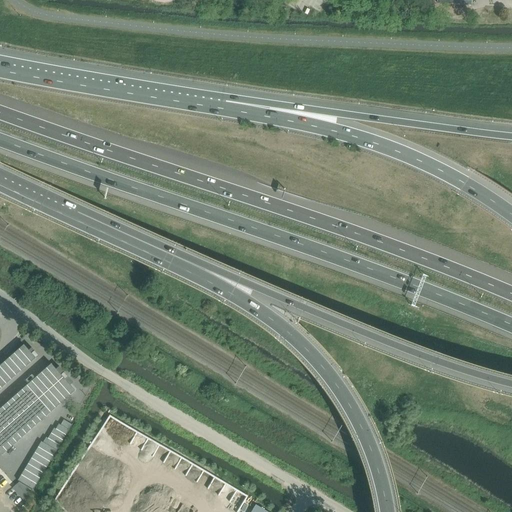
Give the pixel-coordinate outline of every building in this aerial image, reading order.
[(22,346),(0,365),(0,389),(34,360),(39,356),(35,351),(31,353),(24,344),(22,346)] [(51,364),(0,408),(0,453),(1,455),(75,390),(65,380),(68,377),(64,372),(61,375),(51,364)] [(64,420),(60,425),(69,430),(72,425),(64,420)] [(59,424),(56,429),(66,435),(69,430),(60,425),(59,424)] [(54,428),(51,433),(63,441),(66,435),(56,429),(54,428)] [(51,433),(48,438),(60,446),(63,441),(51,433)] [(46,437),(43,443),(56,451),(60,446),(48,438),(46,437)] [(41,441),(38,447),(53,456),(56,451),(43,443),(41,441)] [(38,447),(34,453),(50,462),(53,456),(38,447)] [(34,453),(31,458),(46,467),(50,462),(34,453)] [(31,458),(28,464),(43,473),(46,467),(31,458)] [(28,464),(24,469),(40,479),(43,473),(28,464)] [(24,469),(21,475),(36,484),(40,479),(24,469)] [(21,475),(18,481),(33,490),(37,484),(21,475)]
